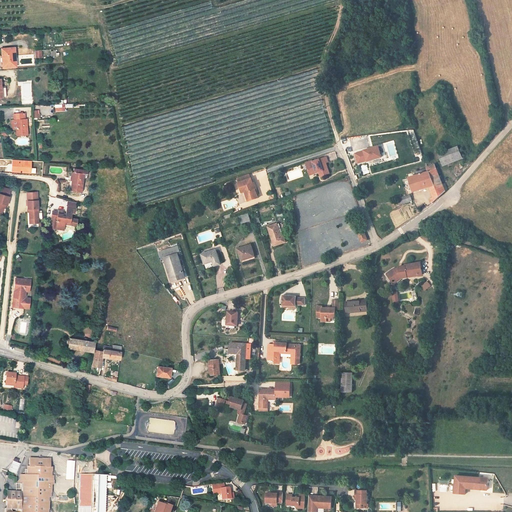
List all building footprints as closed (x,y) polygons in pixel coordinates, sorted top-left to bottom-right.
[(1,48),(2,68),(14,68),(13,48),(1,48)] [(16,136),(28,135),(27,119),(15,120),(16,136)] [(354,153),(357,163),(366,161),(366,162),(382,158),(379,146),(363,150),(354,153)] [(444,165),(462,157),(457,148),(440,155),(444,165)] [(306,164),(310,173),(316,171),(317,173),(319,172),(321,176),(330,173),(326,163),(328,162),(326,157),(306,164)] [(30,161),(10,159),(9,171),(28,173),(30,161)] [(73,169),(72,171),(70,190),(80,191),(82,180),(87,180),(88,171),(73,169)] [(412,174),(408,175),(414,193),(430,187),(433,197),(429,199),(431,204),(444,191),(436,169),(413,177),(412,174)] [(245,193),(248,202),(258,199),(255,190),(251,179),(249,175),(237,179),(242,194),(245,193)] [(226,193),(233,191),(231,182),(224,183),(226,193)] [(37,192),(27,193),(28,209),(30,209),(30,212),(30,223),(39,223),(37,192)] [(0,213),(1,214),(3,208),(4,205),(5,205),(6,206),(9,197),(0,194),(0,213)] [(413,201),(411,195),(399,199),(402,205),(413,201)] [(53,212),(50,229),(57,229),(57,227),(65,228),(66,223),(70,223),(70,225),(77,226),(78,220),(71,219),(72,214),(75,214),(76,206),(68,205),(67,214),(63,213),(63,212),(59,211),(59,213),(53,212)] [(249,214),(239,215),(241,223),(250,222),(249,214)] [(277,224),(268,227),(275,247),(286,244),(284,236),(281,237),(277,224)] [(362,243),(368,240),(365,232),(359,234),(362,243)] [(173,281),(185,277),(178,254),(181,253),(179,245),(158,252),(161,259),(165,258),(170,276),(171,275),(173,281)] [(251,245),(237,249),(241,261),(255,257),(251,245)] [(216,250),(202,255),(205,263),(213,261),(216,268),(221,266),(216,250)] [(418,271),(419,276),(423,275),(421,263),(406,264),(406,265),(402,266),(402,267),(399,268),(394,268),(387,274),(392,280),(394,279),(397,282),(401,279),(408,277),(407,273),(418,271)] [(30,280),(15,278),(12,307),(24,308),(25,299),(23,299),(24,289),(29,290),(30,280)] [(426,290),(431,287),(428,282),(422,286),(426,290)] [(282,307),(297,308),(297,306),(305,307),(306,298),(297,297),(297,296),(283,296),(282,307)] [(322,307),(317,307),(317,318),(322,318),(322,322),(327,322),(327,318),(331,318),(335,318),(335,309),(340,309),(340,300),(333,300),(333,308),(322,308),(322,307)] [(367,301),(346,303),(347,313),(368,311),(367,301)] [(234,315),(223,315),(222,329),(234,328),(234,315)] [(94,344),(69,340),(68,347),(80,348),(79,353),(93,355),(93,351),(94,344)] [(279,343),(279,341),(274,341),(274,345),(269,345),(269,359),(275,360),(275,364),(280,364),(281,354),(293,354),(292,364),(298,365),(298,362),(300,362),(300,345),(287,345),(287,344),(279,343)] [(93,351),(93,355),(91,367),(100,368),(102,358),(119,361),(121,346),(111,345),(111,351),(103,350),(103,353),(93,351)] [(228,345),(228,348),(228,355),(235,355),(235,363),(235,373),(243,374),(243,345),(228,345)] [(209,375),(218,375),(217,361),(208,361),(209,375)] [(169,367),(158,366),(157,376),(168,377),(169,367)] [(15,374),(6,373),(4,383),(13,384),(13,386),(22,387),(22,385),(27,385),(27,378),(14,376),(15,374)] [(353,374),(342,373),(341,393),(352,394),(353,374)] [(243,386),(243,381),(247,381),(247,376),(226,376),(226,386),(243,386)] [(260,390),(260,408),(268,408),(268,400),(268,397),(276,397),(276,396),(283,396),(283,394),(290,395),(290,387),(283,387),(283,390),(276,389),(276,390),(260,390)] [(240,409),(239,413),(241,414),(238,422),(246,424),(248,416),(244,415),(247,404),(244,403),(245,401),(232,397),(230,404),(232,404),(232,406),(231,406),(240,409)] [(220,398),(218,405),(224,407),(226,400),(220,398)] [(13,406),(4,404),(3,410),(12,412),(13,406)] [(148,431),(174,435),(175,420),(150,417),(148,431)] [(52,457),(30,457),(30,466),(28,466),(28,474),(21,474),(21,479),(16,484),(23,484),(23,491),(8,491),(8,508),(23,508),(22,511),(48,511),(49,508),(50,508),(50,501),(52,496),(52,489),(54,490),(54,476),(52,476),(52,471),(53,471),(53,468),(54,468),(54,464),(52,464),(52,457)] [(67,461),(66,479),(73,480),(75,461),(67,461)] [(104,511),(106,476),(91,475),(79,474),(77,511),(104,511)] [(456,476),(454,493),(465,494),(465,488),(487,490),(488,479),(456,476)] [(223,483),(212,485),(212,490),(220,489),(221,493),(222,500),(234,499),(233,493),(230,493),(229,489),(228,488),(224,488),(223,483)] [(354,489),(354,497),(355,497),(356,497),(356,502),(358,502),(358,506),(364,506),(364,502),(366,502),(366,489),(354,489)] [(281,503),(282,492),(276,492),(276,493),(271,493),(265,493),(265,502),(270,502),(276,503),(276,502),(281,503)] [(298,505),(297,508),(303,508),(303,494),(298,494),(298,497),(290,497),(291,494),(285,494),(285,504),(295,505),(298,505)] [(308,495),(307,511),(316,511),(316,507),(323,507),(329,507),(330,496),(316,495),(316,497),(313,497),(313,495),(308,495)] [(157,502),(153,511),(169,511),(172,505),(163,502),(162,504),(157,502)]
